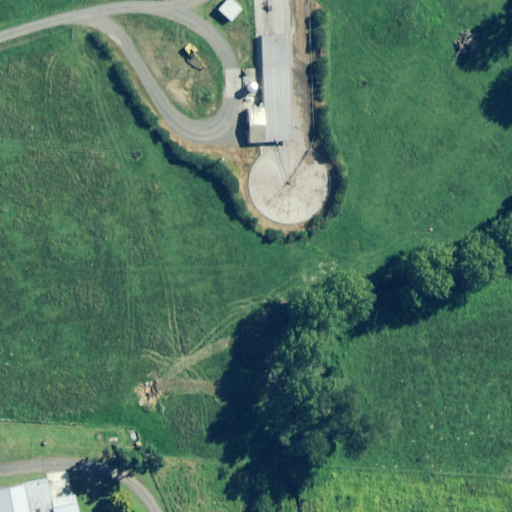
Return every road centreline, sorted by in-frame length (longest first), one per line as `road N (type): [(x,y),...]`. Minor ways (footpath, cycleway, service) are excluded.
road 1 (track): [(189,0),(0,47)]
road 2 (unclassified): [(0,471),(83,466),(112,475),(162,511)]
